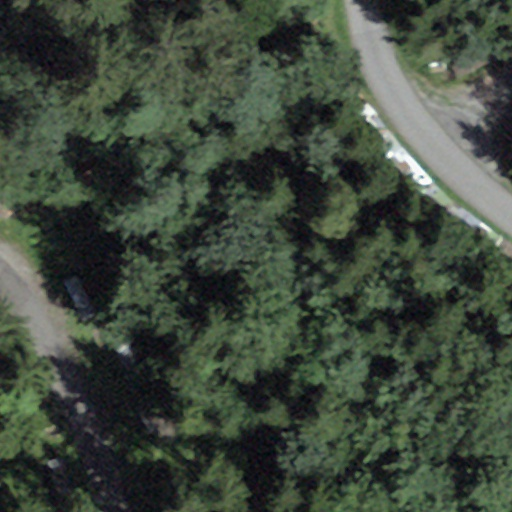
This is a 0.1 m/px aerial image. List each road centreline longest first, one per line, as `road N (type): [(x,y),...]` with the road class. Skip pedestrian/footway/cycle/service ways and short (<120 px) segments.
road 1 (unclassified): [(511,217),(395,102),(359,0)]
road 2 (unclassified): [(132,511),(48,344),(0,281)]
